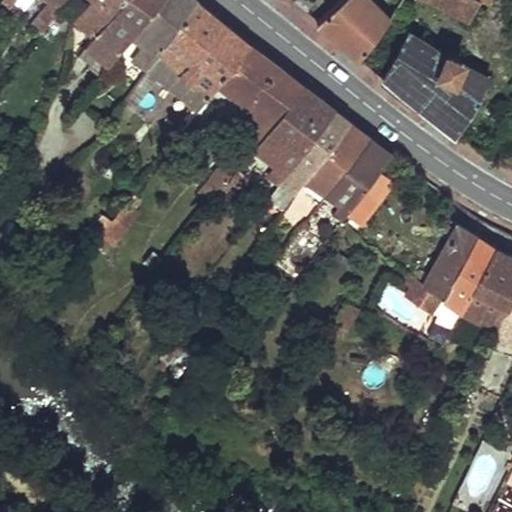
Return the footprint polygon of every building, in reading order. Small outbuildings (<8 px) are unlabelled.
[(0,0),(0,5),(7,11),(14,1),(24,8),(30,0),(0,0)] [(31,25),(40,34),(49,23),(66,0),(43,0),(48,3),(31,25)] [(89,0),(72,20),(92,36),(83,47),(107,65),(130,36),(158,0),(89,0)] [(131,59),(145,71),(159,52),(195,1),(194,0),(158,0),(130,36),(142,45),(131,59)] [(316,22),(358,57),(388,19),(369,0),(340,0),(317,21),(316,22)] [(433,0),(469,18),(478,0),(482,0),(485,1),(489,0),(433,0)] [(176,94),(196,109),(218,83),(247,44),(195,1),(159,52),(191,78),(176,94)] [(40,34),(40,35),(50,42),(58,30),(49,23),(40,34)] [(446,55),(409,31),(382,77),(394,88),(453,132),(470,106),(477,110),(482,103),(475,98),(480,91),(488,76),(446,55)] [(247,44),(218,83),(259,118),(246,137),(256,145),(301,85),(247,44)] [(115,111),(125,118),(155,78),(176,94),(191,78),(159,52),(145,71),(115,111)] [(332,109),(301,85),(256,145),(254,148),(259,152),(275,165),(268,174),(278,183),(332,109)] [(267,199),(281,210),(293,194),(347,121),(332,109),(278,183),(267,199)] [(293,194),(301,199),(312,184),(317,177),(329,185),(367,137),(347,121),(293,194)] [(333,212),(341,218),(346,213),(378,170),(390,154),(367,137),(329,185),(325,192),(339,201),(333,212)] [(259,152),(254,148),(241,165),(246,169),(259,152)] [(224,187),(232,193),(245,175),(243,173),(246,169),(241,165),(224,187)] [(201,190),(212,199),(229,179),(217,169),(201,190)] [(391,179),(378,170),(346,213),(357,221),(368,207),(369,208),(391,179)] [(317,177),(312,184),(324,193),(325,192),(329,185),(317,177)] [(224,187),(220,191),(228,197),(232,193),(224,187)] [(101,233),(114,243),(135,214),(123,204),(110,221),(101,233)] [(101,213),(91,226),(100,234),(101,233),(110,221),(101,213)] [(423,281),(442,296),(476,235),(456,222),(435,260),(423,281)] [(450,303),(460,310),(494,247),(476,235),(442,296),(423,281),(416,276),(411,283),(404,294),(431,312),(437,304),(445,310),(450,303)] [(511,255),(494,247),(460,310),(497,328),(511,282),(511,255)] [(416,276),(423,281),(435,260),(427,256),(416,276)] [(165,280),(181,291),(192,276),(176,264),(165,280)] [(416,276),(407,270),(402,277),(411,283),(416,276)] [(494,339),(511,345),(511,282),(497,328),(494,339)] [(450,330),(457,317),(438,306),(431,319),(450,330)] [(511,511),(511,468),(490,511),(511,511)]
